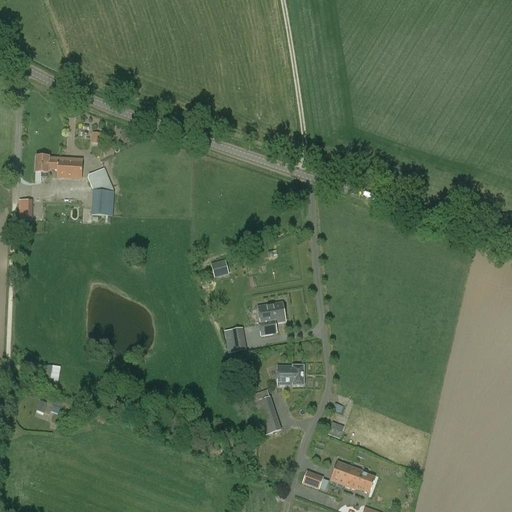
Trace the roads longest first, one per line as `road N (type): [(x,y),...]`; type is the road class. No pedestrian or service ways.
road 1 (unclassified): [(284,511),(327,386),(305,175)]
road 2 (tertiary): [(305,175),(174,133),(0,57)]
road 3 (track): [(18,67),(2,377)]
road 4 (tertiary): [(511,245),(305,175)]
